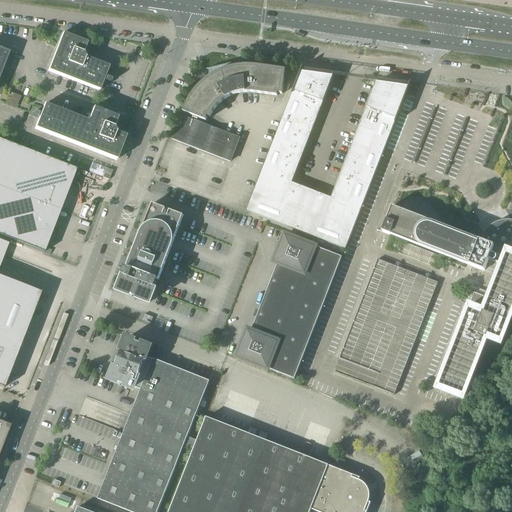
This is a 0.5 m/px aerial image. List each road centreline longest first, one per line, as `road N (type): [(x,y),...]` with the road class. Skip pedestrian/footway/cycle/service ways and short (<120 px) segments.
road 1 (unclassified): [(0,509),(183,35)]
road 2 (secondary): [(192,6),(442,42)]
road 3 (unclassified): [(183,35),(429,71)]
road 4 (unclassified): [(183,35),(0,9)]
road 5 (unknown): [(355,60),(315,182)]
road 6 (secondary): [(446,17),(319,0)]
